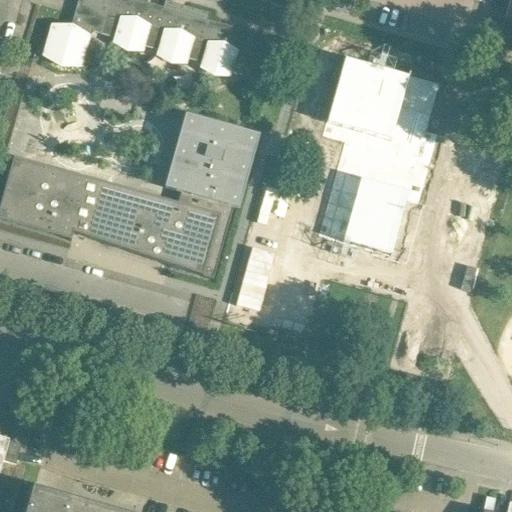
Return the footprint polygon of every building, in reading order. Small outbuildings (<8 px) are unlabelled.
[(238,53),(274,63),(280,42),(250,34),(248,43),(231,38),(233,30),(207,22),(209,14),(165,2),(163,10),(142,4),(142,0),(78,0),(74,16),(71,27),(51,26),(44,51),(42,58),(45,54),(61,65),(83,65),(91,37),(87,35),(88,31),(114,39),(113,41),(128,49),(142,49),(142,54),(143,54),(144,48),(158,51),(157,53),(171,62),(186,62),(186,66),(188,60),(201,64),(201,66),(215,74),(229,74),(229,79),(230,79),(238,53)] [(511,52),(511,26),(505,25),(498,46),(496,46),(496,47),(495,48),(511,52)] [(337,167),(317,238),(318,238),(391,259),(407,203),(418,206),(437,135),(426,132),(427,126),(439,84),(436,84),(344,58),(321,137),(343,143),(341,152),(341,153),(337,166),(337,167)] [(0,206),(0,222),(71,242),(73,234),(213,281),(233,209),(236,210),(239,211),(259,137),(254,135),(229,128),(185,116),(180,132),(164,189),(180,194),(177,205),(13,159),(0,206)] [(19,396),(27,398),(31,386),(23,384),(19,396)] [(16,465),(16,463),(29,418),(0,409),(0,472),(3,463),(15,466),(16,465)] [(102,511),(37,493),(37,494),(34,493),(34,492),(33,492),(27,511),(102,511)] [(492,511),(494,500),(486,499),(482,511),(492,511)]
